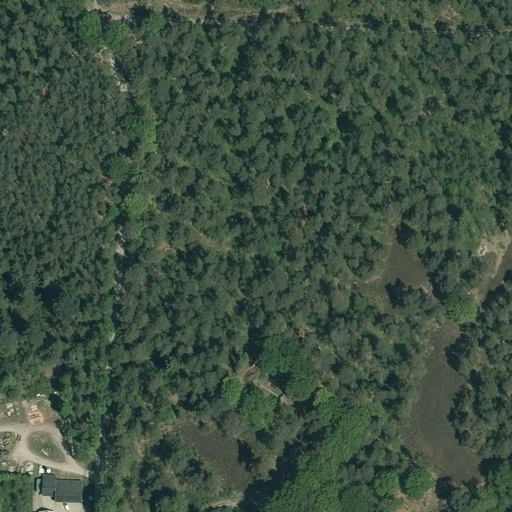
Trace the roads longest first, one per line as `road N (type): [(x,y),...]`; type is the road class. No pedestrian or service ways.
road 1 (track): [(93,0),(129,112),(100,511)]
road 2 (track): [(95,16),(511,35)]
